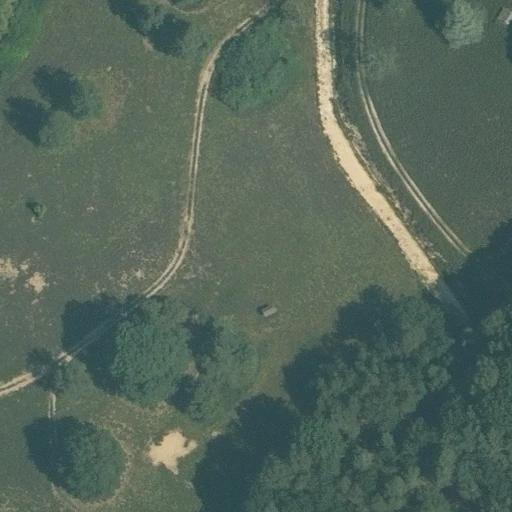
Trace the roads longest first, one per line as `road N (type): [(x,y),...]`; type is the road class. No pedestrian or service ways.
road 1 (track): [(273,0),(210,62),(198,99),(183,247),(166,278),(40,374),(0,390)]
road 2 (track): [(511,290),(469,259),(400,171),(374,123),(360,83),(360,0)]
